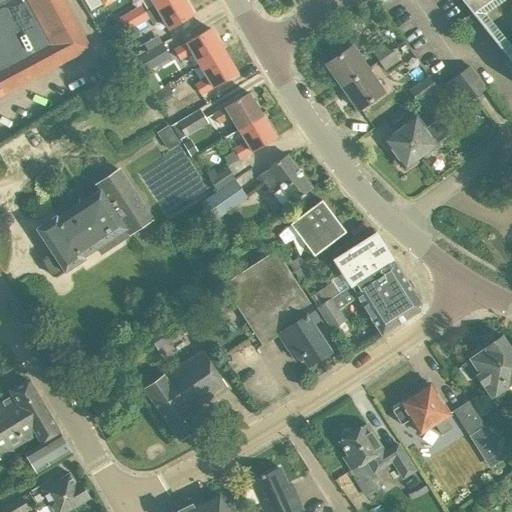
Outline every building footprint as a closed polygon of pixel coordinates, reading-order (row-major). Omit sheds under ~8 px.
[(0,88),(4,94),(61,63),(90,48),(63,0),(5,0),(0,3),(0,88)] [(183,0),(164,0),(154,6),(163,21),(168,30),(192,16),(187,7),(188,6),(183,0)] [(461,0),(472,13),(490,0),(461,0)] [(121,25),(144,12),(141,5),(118,18),(121,25)] [(144,12),(121,25),(125,31),(148,19),(144,12)] [(199,64),(223,50),(209,28),(186,42),(185,41),(172,50),(179,60),(192,52),(199,64)] [(379,61),(393,51),(404,43),(398,34),(372,51),(379,61)] [(163,44),(136,60),(147,77),(152,74),(150,70),(170,57),(163,44)] [(341,87),(368,69),(352,46),(326,65),(341,87)] [(223,50),(199,64),(207,77),(194,85),(200,96),(213,88),(213,87),(236,73),(223,50)] [(393,51),(379,61),(384,70),(399,60),(393,51)] [(466,104),(486,89),(469,65),(448,80),(466,104)] [(368,69),(341,87),(357,110),(383,92),(368,69)] [(418,104),(437,89),(427,75),(407,90),(418,104)] [(162,103),(173,97),(166,85),(152,93),(159,105),(162,103)] [(238,130),(262,115),(248,92),(224,107),(212,114),(218,124),(230,117),(238,130)] [(199,108),(171,125),(179,139),(208,123),(199,108)] [(262,115),(238,130),(246,143),(233,150),(239,160),(251,152),(275,138),(262,115)] [(424,129),(414,116),(383,139),(394,155),(393,160),(397,166),(403,166),(405,169),(436,145),(436,144),(449,135),(437,119),(424,129)] [(312,188),(286,154),(259,175),(269,189),(278,182),(293,202),(312,188)] [(208,178),(216,189),(233,177),(226,166),(208,178)] [(151,218),(119,170),(96,185),(99,190),(56,218),(55,216),(36,229),(52,253),(45,258),(44,263),(52,276),(56,277),(64,271),(65,272),(85,259),(84,257),(97,248),(101,254),(130,235),(129,233),(151,218)] [(247,198),(234,179),(200,202),(213,221),(247,198)] [(313,255),(344,231),(321,200),(289,223),(313,255)] [(350,285),(392,258),(376,232),(334,258),(350,285)] [(330,351),(306,316),(314,310),(275,250),(222,284),(262,344),(278,334),(294,359),(301,354),(308,365),(330,351)] [(350,285),(315,307),(331,329),(345,320),(338,309),(357,296),(381,334),(419,310),(420,303),(392,258),(350,285)] [(185,310),(171,320),(180,333),(194,324),(185,310)] [(511,348),(511,350),(501,337),(484,349),(478,347),(470,353),(469,358),(468,359),(469,360),(460,367),(469,379),(474,375),(490,397),(511,381),(511,348)] [(227,387),(202,350),(164,376),(163,375),(143,388),(178,440),(198,426),(188,413),(227,387)] [(41,444),(59,433),(28,380),(10,391),(12,396),(0,403),(0,458),(37,437),(41,444)] [(448,413),(430,384),(410,396),(408,393),(401,397),(403,401),(400,403),(401,404),(391,410),(400,425),(410,418),(419,432),(433,423),(440,434),(450,428),(443,417),(448,413)] [(467,434),(483,425),(468,400),(453,410),(467,434)] [(383,453),(366,424),(352,433),(347,431),(341,435),(341,439),(339,440),(347,453),(343,456),(351,469),(366,459),(374,471),(392,460),(402,476),(413,470),(397,444),(383,453)] [(496,473),(511,464),(511,463),(493,428),(476,437),(496,473)] [(59,433),(41,444),(24,453),(35,472),(70,451),(59,433)] [(286,485),(278,467),(260,474),(261,476),(250,481),(263,511),(293,511),(302,508),(291,483),(286,485)] [(75,484),(68,473),(52,483),(50,479),(29,492),(38,507),(47,501),(54,511),(64,511),(88,498),(86,495),(88,490),(85,486),(80,485),(78,482),(75,484)] [(227,511),(218,494),(192,507),(191,504),(174,511),(227,511)] [(6,511),(24,511),(28,510),(20,496),(3,506),(6,511)]
